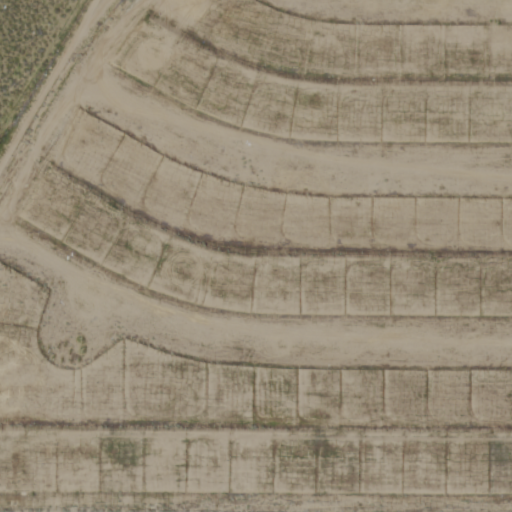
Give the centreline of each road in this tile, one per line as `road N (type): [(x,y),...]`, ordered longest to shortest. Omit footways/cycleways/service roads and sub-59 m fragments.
road 1 (residential): [(0,235),(94,299),(243,344),(511,345)]
road 2 (residential): [(73,77),(194,147),(323,174),(511,178)]
road 3 (residential): [(131,0),(95,41),(0,198)]
